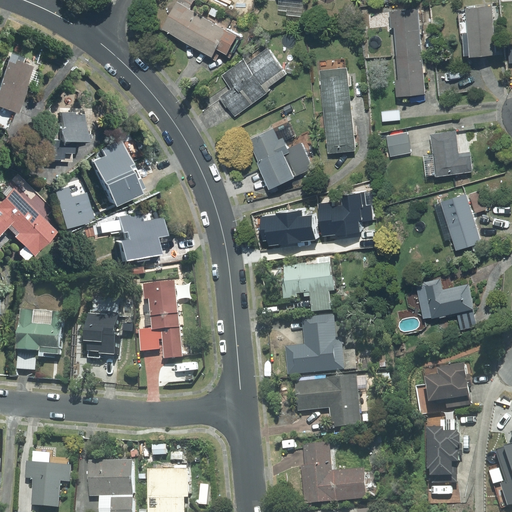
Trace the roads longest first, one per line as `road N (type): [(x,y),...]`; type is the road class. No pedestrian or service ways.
road 1 (residential): [(241,408),(230,268),(199,169),(170,115),(96,36)]
road 2 (residential): [(0,402),(134,413),(241,408)]
